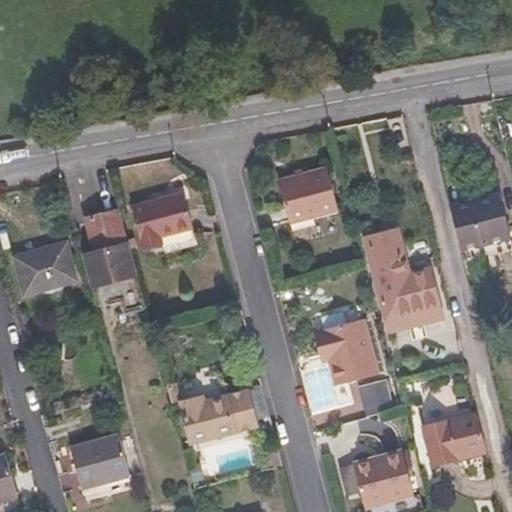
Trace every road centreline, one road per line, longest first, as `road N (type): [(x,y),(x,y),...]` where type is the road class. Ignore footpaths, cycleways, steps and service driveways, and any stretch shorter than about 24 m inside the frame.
road 1 (residential): [(403,90),(508,511)]
road 2 (residential): [(208,124),(310,511)]
road 3 (tertiary): [(0,163),(208,124)]
road 4 (tertiary): [(208,124),(403,90)]
road 5 (residential): [(0,338),(50,511)]
